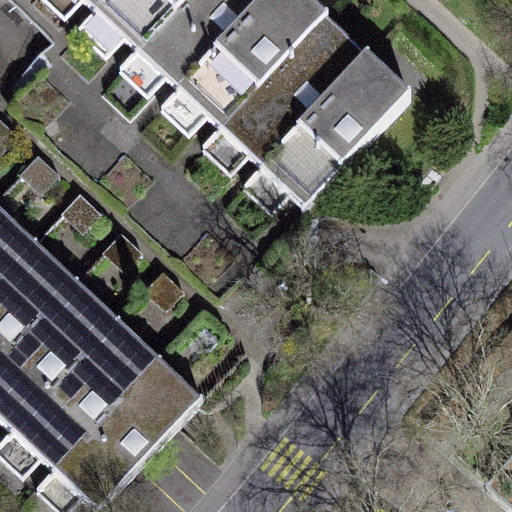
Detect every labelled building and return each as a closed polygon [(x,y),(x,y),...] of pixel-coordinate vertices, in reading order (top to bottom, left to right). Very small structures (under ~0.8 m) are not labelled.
[(126,0),(51,0),(93,37),(126,0)] [(206,0),(126,0),(93,37),(137,77),(206,0)] [(286,0),(206,0),(137,77),(180,117),(286,0)] [(341,28),(310,0),(286,0),(180,117),(224,156),(341,28)] [(385,67),(341,28),(224,156),(268,196),(385,67)] [(429,107),(385,67),(268,196),(311,236),(429,107)] [(0,290),(35,254),(0,219),(0,290)] [(0,371),(76,293),(35,254),(0,290),(0,371)] [(117,333),(76,293),(0,371),(0,433),(10,443),(117,333)] [(158,372),(117,333),(10,443),(50,482),(158,372)] [(100,511),(198,411),(158,372),(50,482),(81,511),(100,511)] [(511,511),(511,468),(487,497),(504,511),(511,511)]
